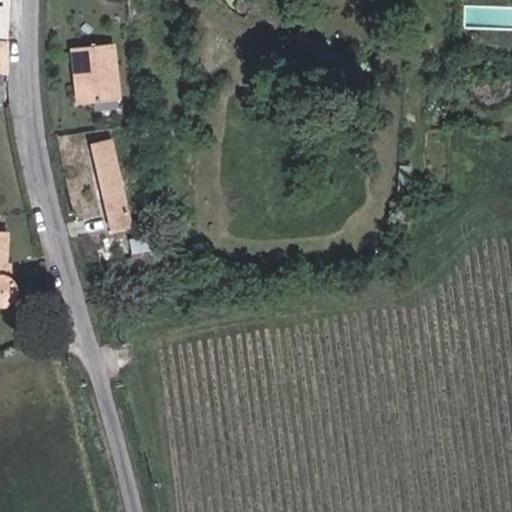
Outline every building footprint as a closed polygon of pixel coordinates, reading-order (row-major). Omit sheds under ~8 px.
[(10,0),(0,0),(0,35),(8,36),(10,0)] [(126,43),(84,45),(87,99),(129,97),(126,43)] [(14,48),(0,46),(0,77),(10,78),(14,48)] [(116,139),(98,143),(118,227),(136,223),(116,139)] [(9,284),(10,237),(0,236),(0,312),(5,313),(10,309),(15,304),(16,299),(16,291),(9,284)]
